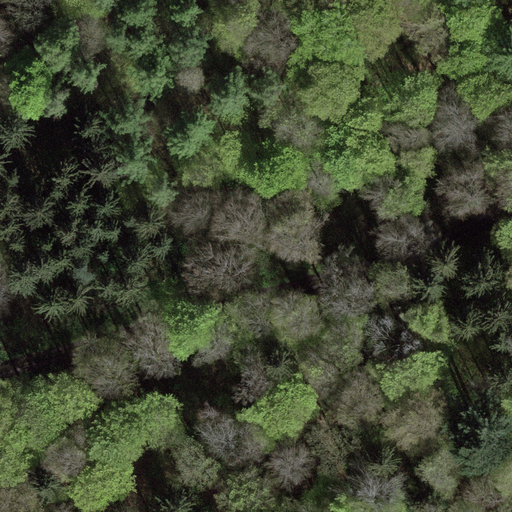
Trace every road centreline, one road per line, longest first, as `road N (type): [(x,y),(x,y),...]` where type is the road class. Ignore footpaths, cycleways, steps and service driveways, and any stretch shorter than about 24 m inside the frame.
road 1 (track): [(511,203),(452,235),(345,273),(0,376)]
road 2 (track): [(511,12),(127,97),(0,110)]
